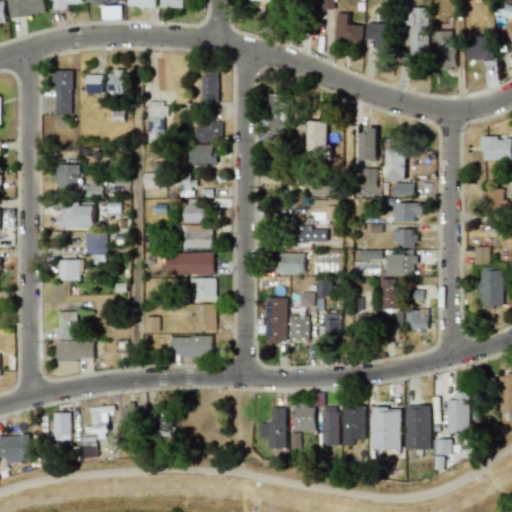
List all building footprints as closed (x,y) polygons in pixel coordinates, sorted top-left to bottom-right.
[(9,0),(10,18),(31,17),(31,13),(45,12),(44,0),(9,0)] [(85,5),(84,0),(48,0),(50,9),(85,5)] [(160,0),(161,7),(184,8),(183,0),(160,0)] [(334,9),(333,0),(321,0),(321,10),(334,9)] [(410,25),(409,58),(421,58),(422,53),(427,53),(428,8),(406,7),(406,25),(410,25)] [(349,13),(336,12),(334,40),(361,42),(362,25),(349,24),(349,13)] [(511,42),(511,20),(501,30),(511,42)] [(366,40),(373,40),(373,50),(389,50),(389,23),(367,23),(366,40)] [(456,70),(455,30),(436,31),(437,70),(456,70)] [(466,62),(493,61),(492,33),(465,34),(466,62)] [(54,113),(72,114),(73,70),(54,70),(54,113)] [(108,71),(108,92),(124,92),(124,71),(108,71)] [(201,73),(202,104),(218,104),(218,72),(201,73)] [(103,75),(86,74),(86,94),(102,94),(103,75)] [(287,95),(267,94),(266,125),(271,125),(271,131),(286,132),(287,95)] [(148,102),(147,142),(166,142),(166,102),(148,102)] [(326,145),(327,121),(307,121),(306,153),(330,154),(330,145),(326,145)] [(195,141),(222,140),(222,122),(195,122),(195,141)] [(377,130),(360,130),(359,161),(376,161),(377,130)] [(482,138),(482,161),(511,160),(511,148),(511,137),(482,138)] [(190,157),(186,157),(186,164),(216,165),(217,145),(191,144),(190,157)] [(385,179),(405,179),(406,148),(386,148),(385,179)] [(58,191),(81,190),(81,164),(57,164),(58,191)] [(376,189),(377,168),(360,168),(360,188),(376,189)] [(392,195),(413,196),(414,183),(392,182),(392,195)] [(102,187),(88,186),(87,195),(102,196),(102,187)] [(333,186),(321,186),(321,191),(313,191),(313,195),(333,194),(333,186)] [(485,209),(505,208),(504,187),(484,188),(485,209)] [(312,199),(312,220),(337,221),(338,200),(312,199)] [(185,222),(209,222),(210,201),(185,201),(185,222)] [(95,228),(95,202),(65,202),(65,215),(58,215),(58,229),(95,228)] [(392,221),(414,221),(414,216),(422,216),(422,202),(393,202),(392,221)] [(213,248),(213,226),(186,226),(186,248),(213,248)] [(311,226),(296,226),(297,244),(326,243),(326,229),(311,230),(311,226)] [(416,248),(416,228),(395,229),(395,248),(416,248)] [(86,255),(92,254),(92,263),(106,263),(106,232),(85,233),(86,255)] [(474,264),(490,264),(489,246),(474,247),(474,264)] [(382,249),(359,250),(359,260),(382,259),(382,249)] [(389,274),(416,274),(415,250),(388,250),(389,274)] [(166,275),(214,274),(214,252),(166,253),(166,275)] [(304,252),(277,253),(277,274),(304,274),(304,252)] [(379,262),(353,261),(353,274),(379,275),(379,262)] [(503,269),(479,269),(479,309),(503,309),(503,269)] [(216,298),(216,277),(196,278),(196,299),(216,298)] [(318,298),(332,298),(333,280),(319,279),(318,298)] [(379,310),(399,311),(400,279),(380,279),(379,310)] [(313,306),(314,292),(300,292),(299,306),(313,306)] [(287,298),(265,297),(264,343),(286,344),(287,298)] [(216,304),(196,304),(196,315),(189,315),(188,324),(196,325),(196,331),(216,332),(216,304)] [(428,310),(407,309),(406,330),(428,331),(428,310)] [(58,339),(77,339),(77,311),(57,311),(58,339)] [(340,334),(340,313),(323,313),(324,335),(340,334)] [(309,342),(308,315),(289,316),(289,343),(309,342)] [(145,331),(158,331),(159,316),(145,316),(145,331)] [(172,336),(171,355),(213,356),(213,337),(172,336)] [(57,342),(57,362),(94,360),(94,341),(57,342)] [(511,374),(501,374),(499,412),(511,412),(511,374)] [(447,400),(448,439),(432,439),(432,455),(468,454),(467,392),(455,392),(455,400),(447,400)] [(121,429),(136,429),(136,404),(122,404),(121,429)] [(364,441),(364,406),(343,405),(342,446),(353,446),(353,441),(364,441)] [(431,405),(406,405),(405,451),(430,452),(431,405)] [(91,407),(91,433),(108,433),(107,406),(91,407)] [(314,406),(293,406),(292,448),(302,448),(302,434),(314,434),(314,406)] [(259,422),(259,438),(268,438),(268,449),(285,450),(286,408),(272,407),(271,422),(259,422)] [(321,446),(338,445),(338,407),(321,407),(321,446)] [(372,451),(401,451),(401,407),(372,407),(372,451)] [(168,411),(154,411),(155,436),(169,435),(168,411)] [(70,442),(70,413),(53,413),(54,442),(70,442)] [(0,456),(4,457),(4,461),(29,462),(29,436),(0,434),(0,456)] [(81,437),(82,457),(95,457),(95,437),(81,437)]
